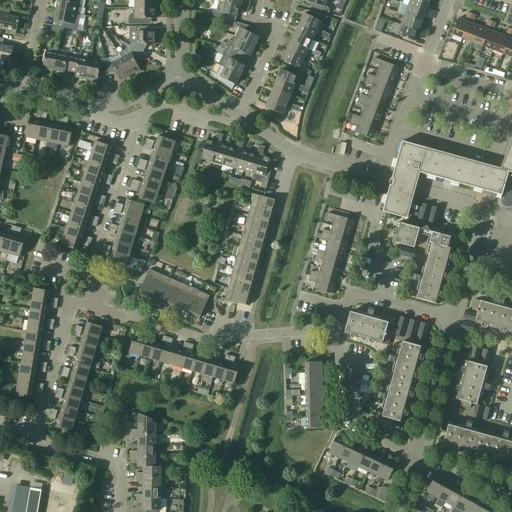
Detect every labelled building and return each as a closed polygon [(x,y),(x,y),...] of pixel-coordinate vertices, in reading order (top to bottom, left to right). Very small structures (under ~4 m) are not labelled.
[(57,0),(56,9),(81,14),(83,0),(70,0),(71,1),(65,0),(57,0)] [(217,11),(237,17),(241,7),(224,2),(219,0),(216,11),(213,10),(211,15),(216,17),(217,11)] [(326,7),(324,7),(326,0),(307,0),(307,2),(309,3),(308,7),(315,9),(329,14),(329,13),(329,11),(329,10),(328,9),(328,8),(327,7),(326,7)] [(420,0),(409,0),(408,6),(425,12),(429,3),(420,0)] [(103,18),(106,2),(100,1),(98,17),(103,18)] [(425,12),(408,6),(404,15),(421,22),(425,12)] [(0,28),(16,32),(19,18),(6,15),(8,9),(0,7),(0,28)] [(128,25),(141,24),(141,18),(155,18),(155,8),(135,8),(135,18),(128,18),(128,25)] [(65,28),(77,31),(81,14),(56,9),(53,20),(66,23),(65,28)] [(306,10),(305,14),(300,23),(317,31),(321,22),(322,20),(326,19),(326,17),(327,18),(328,17),(313,12),(306,10)] [(421,22),(404,15),(400,25),(418,32),(421,22)] [(458,19),(452,35),(462,39),(469,23),(458,19)] [(235,22),(234,25),(239,27),(234,36),(255,46),(259,37),(241,28),(242,24),(235,22)] [(317,31),(300,23),(295,32),(312,40),(317,31)] [(462,39),(472,43),(479,27),(469,23),(462,39)] [(418,32),(400,25),(397,34),(414,41),(418,32)] [(472,43),(483,47),(489,31),(479,27),(472,43)] [(489,31),(483,47),(493,51),(499,35),(489,31)] [(131,43),(130,46),(142,54),(147,43),(156,43),(155,32),(136,32),(136,43),(131,43)] [(312,40),(295,32),(291,41),(307,50),(312,40)] [(493,51),(503,54),(509,39),(499,35),(493,51)] [(229,40),(225,49),(247,60),(249,55),(250,55),(255,46),(234,36),(232,41),(229,40)] [(511,39),(509,39),(503,54),(511,58),(511,39)] [(307,50),(291,41),(287,50),(303,58),(307,50)] [(0,58),(10,61),(12,48),(0,44),(0,58)] [(140,71),(136,64),(142,54),(130,46),(128,49),(131,54),(121,58),(130,76),(140,71)] [(241,75),(245,66),(245,65),(247,60),(225,49),(222,55),(223,55),(218,64),(241,75)] [(53,72),(58,53),(45,50),(44,56),(46,56),(43,70),(53,72)] [(282,60),(298,68),(303,58),(287,50),(282,60)] [(68,55),(58,53),(53,72),(64,75),(67,63),(72,65),(75,52),(69,51),(68,55)] [(75,52),(72,65),(78,66),(75,77),(86,80),(90,60),(81,58),(81,54),(75,52)] [(106,58),(102,59),(100,62),(90,60),(86,80),(97,82),(99,73),(107,73),(106,58)] [(112,63),(110,58),(106,58),(107,73),(117,72),(120,80),(130,76),(121,58),(112,63)] [(396,78),(400,67),(375,58),(373,63),(380,65),(378,71),(396,78)] [(210,74),(231,88),(234,83),(236,84),(241,75),(218,64),(218,65),(220,66),(217,74),(211,71),(210,74)] [(298,76),(280,69),(277,79),(294,86),(298,76)] [(369,74),(367,79),(392,88),(396,78),(378,71),(376,77),(369,74)] [(273,88),(290,95),(294,86),(277,79),(273,88)] [(365,83),(372,86),(370,91),(388,98),(392,88),(367,79),(365,83)] [(273,88),(269,98),(287,105),(290,95),(273,88)] [(361,94),(359,99),(384,108),(388,98),(370,91),(368,97),(361,94)] [(270,116),(281,120),(287,105),(269,98),(266,108),(272,110),(270,116)] [(362,111),(381,118),(384,108),(359,99),(357,103),(364,106),(362,111)] [(353,114),(351,119),(377,129),(381,118),(362,111),(360,117),(353,114)] [(354,132),(373,139),(377,129),(351,119),(350,123),(357,126),(354,132)] [(30,120),(26,137),(37,140),(41,122),(30,120)] [(41,122),(37,140),(47,142),(51,125),(41,122)] [(51,125),(47,142),(58,145),(62,127),(51,125)] [(69,147),(73,129),(62,127),(58,145),(69,147)] [(176,141),(159,136),(155,146),(172,152),(176,141)] [(113,147),(96,141),(92,152),(109,157),(113,147)] [(207,141),(201,159),(213,162),(218,144),(207,141)] [(424,148),(402,142),(391,181),(383,212),(405,218),(413,187),(424,148)] [(143,148),(151,151),(153,145),(145,143),(143,148)] [(213,162),(223,165),(228,147),(218,144),(213,162)] [(172,152),(155,146),(152,157),(168,162),(172,152)] [(511,173),(511,146),(503,170),(511,173)] [(228,147),(223,165),(234,169),(239,150),(228,147)] [(239,150),(234,169),(244,172),(249,153),(239,150)] [(420,173),(436,178),(452,182),(502,196),(501,199),(501,202),(502,205),(503,207),(506,209),(509,209),(511,207),(511,206),(511,181),(485,170),(485,168),(426,151),(420,173)] [(109,157),(92,152),(89,162),(106,168),(109,157)] [(249,153),(244,172),(254,175),(260,156),(249,153)] [(265,178),(270,159),(260,156),(254,175),(265,178)] [(168,162),(152,157),(148,167),(165,172),(168,162)] [(106,168),(89,162),(85,172),(102,178),(106,168)] [(165,172),(148,167),(145,177),(162,183),(165,172)] [(85,172),(82,183),(99,188),(102,178),(85,172)] [(145,177),(141,187),(158,193),(162,183),(145,177)] [(99,188),(82,183),(78,193),(95,199),(99,188)] [(330,192),(342,196),(344,189),(332,185),(330,192)] [(138,198),(154,204),(158,193),(141,187),(138,198)] [(78,193),(75,203),(92,209),(95,199),(78,193)] [(277,201),(254,194),(251,205),(274,212),(277,201)] [(145,205),(128,200),(124,211),(142,216),(145,205)] [(92,209),(75,203),(71,214),(88,219),(92,209)] [(411,205),(410,208),(420,211),(418,219),(426,222),(430,206),(422,204),(421,208),(411,205)] [(248,215),(271,222),(274,212),(251,205),(248,215)] [(428,222),(436,224),(441,209),(432,207),(428,222)] [(121,221),(139,226),(142,216),(124,211),(121,221)] [(333,221),(332,226),(351,232),(354,221),(328,213),(326,219),(333,221)] [(88,219),(71,214),(68,224),(85,230),(88,219)] [(248,215),(245,226),(268,232),(271,222),(248,215)] [(121,221),(118,231),(136,236),(139,226),(121,221)] [(393,243),(414,248),(420,229),(398,223),(393,243)] [(64,234),(81,240),(85,230),(68,224),(64,234)] [(245,226),(242,236),(265,243),(268,232),(245,226)] [(322,235),(348,242),(351,232),(332,226),(330,232),(323,230),(322,235)] [(136,236),(118,231),(115,242),(132,247),(136,236)] [(432,243),(424,270),(416,299),(438,305),(454,248),(451,247),(454,238),(432,232),(430,242),(432,243)] [(14,237),(4,234),(0,245),(0,251),(9,254),(14,237)] [(61,245),(78,251),(81,240),(64,234),(61,245)] [(327,242),(326,247),(345,253),(348,242),(322,235),(320,240),(327,242)] [(239,247),(262,253),(265,243),(242,236),(239,247)] [(25,240),(14,237),(9,254),(20,257),(25,240)] [(115,242),(112,252),(129,257),(132,247),(115,242)] [(239,247),(236,257),(259,264),(262,253),(239,247)] [(316,255),(342,263),(345,253),(326,247),(324,253),(317,251),(316,255)] [(399,256),(414,260),(416,252),(401,247),(399,256)] [(109,263),(126,268),(129,257),(112,252),(109,263)] [(321,262),(320,268),(339,273),(342,263),(316,255),(314,260),(321,262)] [(233,268),(256,274),(259,264),(236,257),(233,268)] [(256,274),(233,268),(230,278),(253,285),(256,274)] [(339,273),(320,268),(318,274),(311,272),(310,276),(336,284),(339,273)] [(149,269),(139,292),(150,296),(160,274),(149,269)] [(160,274),(150,296),(159,301),(169,278),(160,274)] [(314,289),(333,294),(336,284),(310,276),(308,281),(315,283),(314,289)] [(179,283),(169,278),(159,301),(169,305),(179,283)] [(230,278),(227,288),(250,295),(253,285),(230,278)] [(189,287),(179,283),(169,305),(179,309),(189,287)] [(199,291),(189,287),(179,309),(189,314),(199,291)] [(50,291),(34,288),(32,300),(48,302),(50,291)] [(224,299),(247,306),(250,295),(227,288),(224,299)] [(199,318),(209,296),(199,291),(189,314),(199,318)] [(464,318),(511,331),(511,308),(476,299),(473,309),(479,311),(478,313),(466,310),(464,318)] [(32,300),(30,310),(46,313),(48,302),(32,300)] [(30,310),(29,321),(44,324),(46,313),(30,310)] [(344,333),(388,346),(391,335),(385,334),(388,323),(350,312),(344,333)] [(400,317),(395,336),(403,338),(408,320),(400,317)] [(410,320),(405,339),(413,341),(419,323),(410,320)] [(461,329),(473,332),(475,324),(463,320),(461,329)] [(27,332),(42,334),(44,324),(29,321),(27,332)] [(87,322),(84,333),(99,338),(102,327),(87,322)] [(421,323),(416,342),(424,344),(429,326),(421,323)] [(27,332),(25,342),(41,345),(42,334),(27,332)] [(99,338),(84,333),(81,343),(96,348),(99,338)] [(140,356),(144,341),(134,338),(129,352),(140,356)] [(150,359),(155,344),(144,341),(140,356),(150,359)] [(25,342),(23,353),(39,356),(41,345),(25,342)] [(403,342),(382,417),(403,423),(424,348),(403,342)] [(81,343),(78,354),(93,358),(96,348),(81,343)] [(161,362),(165,347),(155,344),(150,359),(161,362)] [(469,358),(477,360),(481,348),(473,345),(469,358)] [(171,365),(176,350),(165,347),(161,362),(171,365)] [(479,360),(488,363),(491,351),(482,348),(479,360)] [(186,353),(176,350),(171,365),(182,368),(186,353)] [(21,364),(37,366),(39,356),(23,353),(21,364)] [(197,356),(186,353),(182,368),(192,371),(197,356)] [(90,369),(93,358),(78,354),(75,364),(90,369)] [(203,374),(207,359),(197,356),(192,371),(203,374)] [(213,377),(218,363),(207,359),(203,374),(213,377)] [(472,416),(480,418),(483,406),(477,404),(487,366),(466,360),(455,398),(450,396),(447,409),(455,411),(458,399),(461,399),(460,405),(470,408),(471,402),(475,403),(472,416)] [(322,361),(305,362),(305,373),(322,373),(322,361)] [(224,381),(228,366),(218,363),(213,377),(224,381)] [(20,374),(35,377),(37,366),(21,364),(20,374)] [(75,364),(72,375),(87,379),(90,369),(75,364)] [(234,384),(238,369),(228,366),(224,381),(234,384)] [(322,383),(322,373),(305,373),(305,384),(322,383)] [(18,385),(33,388),(35,377),(20,374),(18,385)] [(72,375),(68,385),(84,390),(87,379),(72,375)] [(322,383),(305,384),(305,395),(323,394),(322,383)] [(16,396),(31,399),(33,388),(18,385),(16,396)] [(65,395),(80,400),(84,390),(68,385),(65,395)] [(323,394),(305,395),(306,406),(323,405),(323,394)] [(62,406),(77,410),(80,400),(65,395),(62,406)] [(323,405),(306,406),(306,416),(323,416),(323,405)] [(59,416),(74,421),(77,410),(62,406),(59,416)] [(131,430),(131,434),(156,435),(156,424),(153,424),(153,419),(139,414),(139,430),(131,430)] [(71,432),(74,421),(59,416),(56,427),(71,432)] [(306,428),(323,427),(323,416),(306,416),(306,428)] [(511,464),(511,441),(449,424),(443,445),(511,464)] [(139,439),(139,445),(156,445),(156,435),(131,434),(131,439),(139,439)] [(335,437),(328,452),(338,457),(345,441),(335,437)] [(345,441),(338,457),(348,462),(355,446),(345,441)] [(156,456),(156,445),(139,445),(139,451),(131,451),(130,456),(156,456)] [(365,451),(355,446),(348,462),(358,467),(365,451)] [(375,456),(365,451),(358,467),(367,471),(375,456)] [(156,467),(156,456),(130,456),(130,460),(139,460),(138,467),(144,467),(156,467)] [(385,460),(375,456),(367,471),(377,476),(385,460)] [(387,481),(395,465),(385,460),(377,476),(387,481)] [(136,473),(136,478),(161,478),(161,467),(156,467),(144,467),(144,473),(136,473)] [(434,476),(425,491),(435,496),(443,481),(434,476)] [(144,489),(161,489),(161,478),(136,478),(136,482),(144,482),(144,489)] [(443,481),(435,496),(445,502),(453,487),(443,481)] [(29,488),(12,484),(9,504),(7,511),(24,511),(26,507),(29,488)] [(383,487),(378,498),(385,501),(390,490),(383,487)] [(454,507),(462,492),(453,487),(445,502),(454,507)] [(160,500),(160,499),(161,489),(144,489),(144,495),(136,495),(136,499),(160,500)] [(463,511),(472,497),(462,492),(454,507),(463,511)] [(476,511),(482,502),(472,497),(463,511),(476,511)] [(143,511),(159,511),(160,511),(160,510),(167,510),(167,500),(160,499),(160,500),(136,499),(136,504),(143,504),(143,511)] [(489,511),(491,508),(482,502),(476,511),(489,511)]
